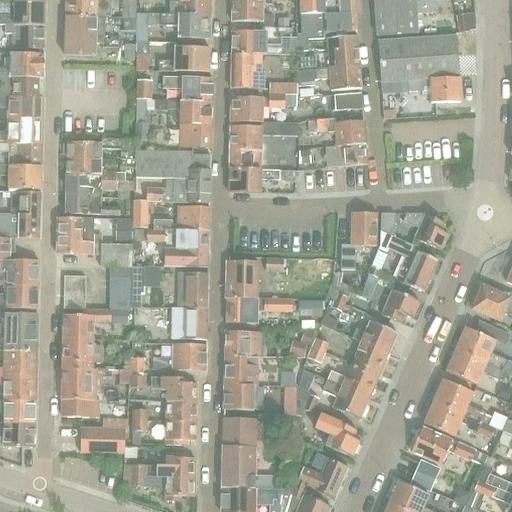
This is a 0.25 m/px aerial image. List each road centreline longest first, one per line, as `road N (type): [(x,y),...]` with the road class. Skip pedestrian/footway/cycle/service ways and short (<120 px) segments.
road 1 (residential): [(47,492),(55,0)]
road 2 (residential): [(484,214),(353,511)]
road 3 (residential): [(207,511),(219,208)]
road 4 (residential): [(492,0),(484,214)]
road 5 (residential): [(219,208),(223,0)]
road 6 (residential): [(380,202),(366,0)]
road 7 (residential): [(219,208),(380,202)]
